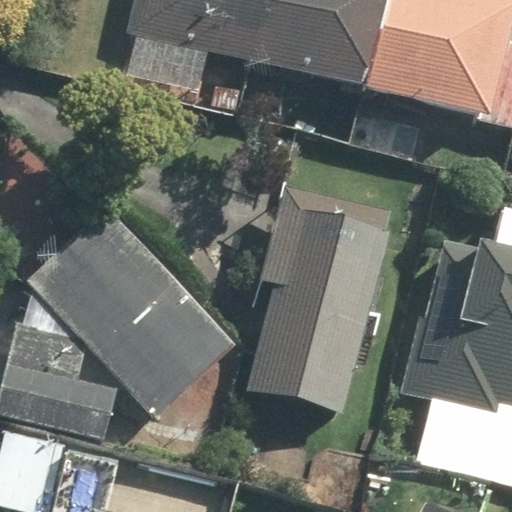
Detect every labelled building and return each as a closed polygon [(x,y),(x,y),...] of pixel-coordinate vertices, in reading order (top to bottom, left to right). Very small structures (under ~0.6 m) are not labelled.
[(237,121),(246,85),(511,149),(511,58),(495,54),(504,15),(441,0),(125,0),(113,52),(128,56),(119,92),(237,121)] [(329,428),(372,235),(261,210),(218,404),(329,428)] [(219,362),(91,220),(11,292),(0,356),(0,431),(102,449),(110,402),(139,434),(219,362)] [(481,263),(432,251),(392,406),(487,430),(491,414),(511,419),(511,225),(492,220),(481,263)] [(98,511),(108,467),(0,444),(0,511),(98,511)]
